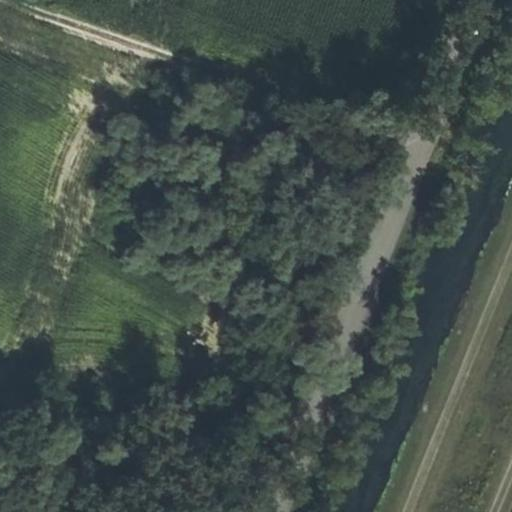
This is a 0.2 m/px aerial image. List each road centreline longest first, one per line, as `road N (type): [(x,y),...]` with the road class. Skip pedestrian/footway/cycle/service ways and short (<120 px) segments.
road 1 (tertiary): [(479,0),(265,511)]
road 2 (track): [(13,0),(417,153)]
road 3 (track): [(511,261),(409,511)]
